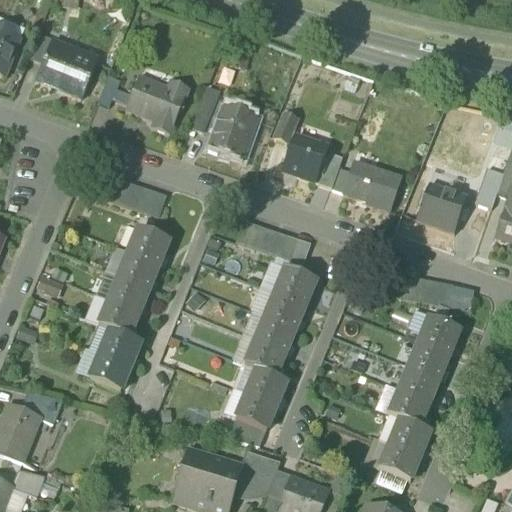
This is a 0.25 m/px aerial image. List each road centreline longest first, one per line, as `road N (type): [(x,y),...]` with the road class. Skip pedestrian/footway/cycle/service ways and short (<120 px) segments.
road 1 (secondary): [(511,78),(372,50),(221,0)]
road 2 (residential): [(222,191),(139,397)]
road 3 (residential): [(365,244),(282,446)]
road 4 (residential): [(509,290),(430,486)]
road 5 (residential): [(79,140),(0,333)]
road 6 (residential): [(365,244),(222,191)]
road 7 (residential): [(222,191),(79,140)]
road 8 (residential): [(509,290),(365,244)]
